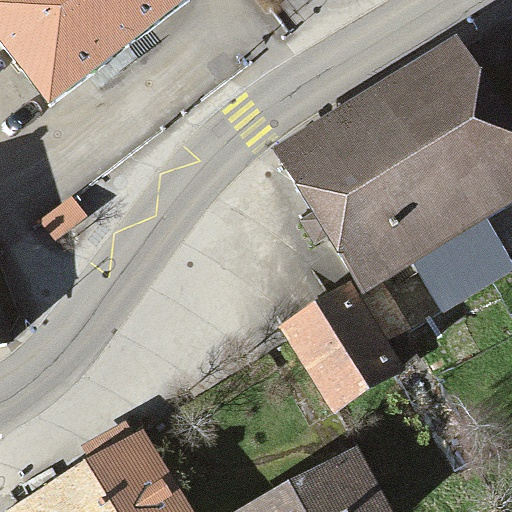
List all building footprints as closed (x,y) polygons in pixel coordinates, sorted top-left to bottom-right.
[(0,0),(0,36),(49,100),(180,0),(0,0)] [(511,147),(456,52),(284,152),(360,282),(511,193),(511,147)] [(74,197),(40,220),(55,241),(89,217),(74,197)] [(348,293),(288,330),(334,405),(394,367),(348,293)] [(172,511),(125,437),(7,511),(172,511)] [(385,511),(358,460),(259,511),(385,511)]
